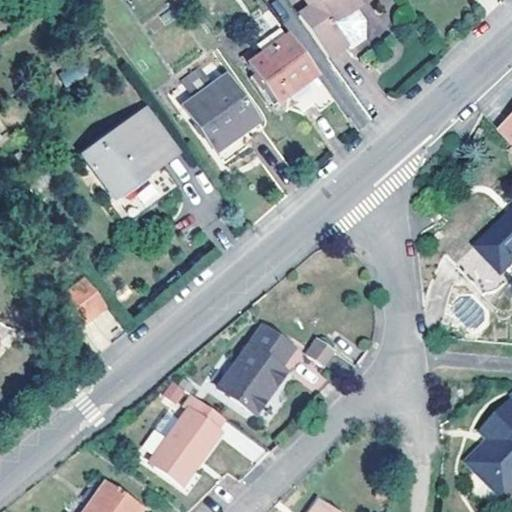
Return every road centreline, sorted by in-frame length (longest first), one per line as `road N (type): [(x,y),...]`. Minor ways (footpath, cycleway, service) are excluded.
road 1 (tertiary): [(0,483),(383,169)]
road 2 (residential): [(246,511),(405,357)]
road 3 (residential): [(383,169),(405,357)]
road 4 (tertiary): [(383,169),(511,42)]
road 5 (residential): [(405,357),(416,451),(410,511)]
